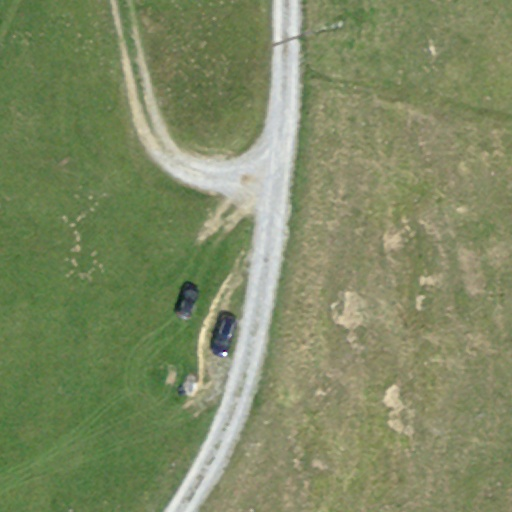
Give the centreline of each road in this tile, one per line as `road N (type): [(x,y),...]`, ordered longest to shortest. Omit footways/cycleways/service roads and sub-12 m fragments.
road 1 (track): [(284,0),(276,174),(251,370),(181,511)]
road 2 (track): [(276,174),(198,170),(153,127),(124,0)]
